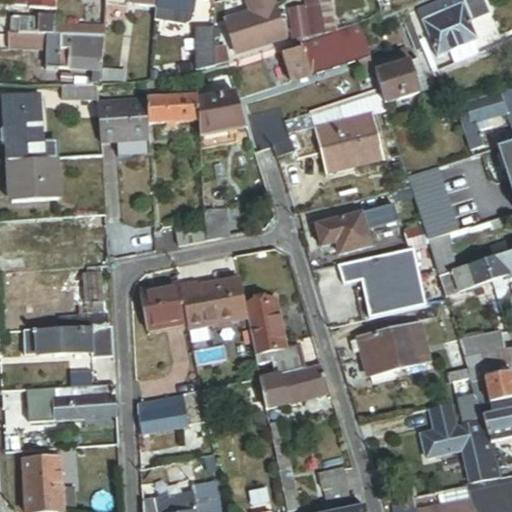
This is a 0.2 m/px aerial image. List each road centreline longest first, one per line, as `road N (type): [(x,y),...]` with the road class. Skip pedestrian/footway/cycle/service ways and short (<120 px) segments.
road 1 (residential): [(287,237),(121,270),(134,511)]
road 2 (residential): [(375,511),(287,237)]
